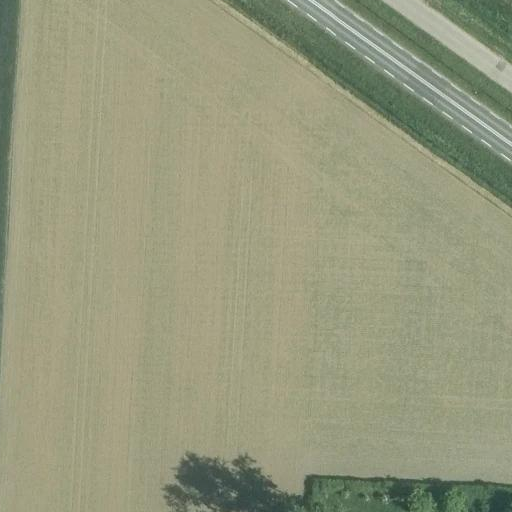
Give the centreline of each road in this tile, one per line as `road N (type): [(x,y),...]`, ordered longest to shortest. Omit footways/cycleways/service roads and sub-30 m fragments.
road 1 (primary): [(511,145),(308,0)]
road 2 (tertiary): [(511,84),(393,0)]
